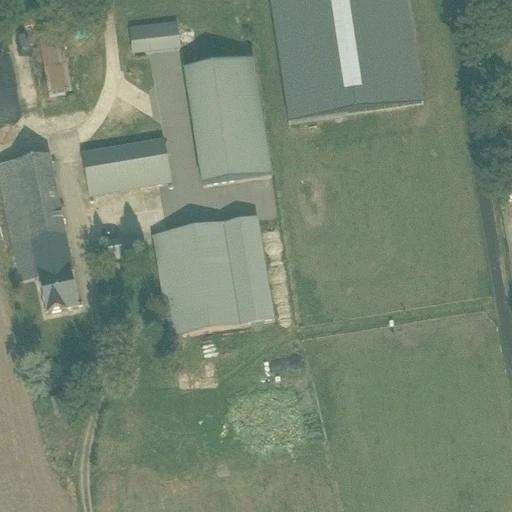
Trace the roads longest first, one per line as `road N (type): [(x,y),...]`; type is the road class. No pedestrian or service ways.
road 1 (residential): [(457,0),(511,353)]
road 2 (residential): [(101,511),(91,406),(96,348)]
